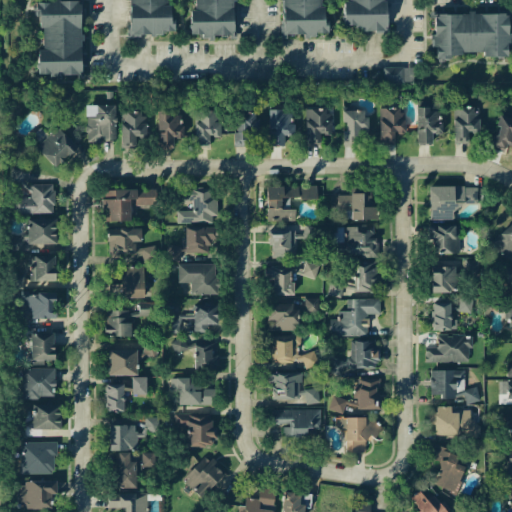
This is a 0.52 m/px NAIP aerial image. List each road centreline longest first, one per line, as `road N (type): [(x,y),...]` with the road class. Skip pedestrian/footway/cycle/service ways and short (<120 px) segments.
road 1 (residential): [(245,382),(254,455),(385,479),(405,464),(405,165)]
road 2 (residential): [(511,175),(481,166),(109,168),(85,186),(82,262)]
road 3 (residential): [(82,262),(83,511)]
road 4 (residential): [(243,166),(245,382)]
